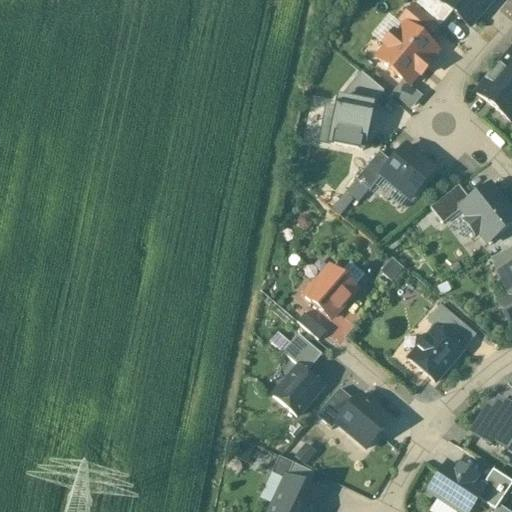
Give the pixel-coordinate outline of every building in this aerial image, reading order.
[(493,0),(442,0),(438,5),(469,30),(493,0)] [(399,23),(404,27),(405,26),(426,44),(438,29),(413,7),(399,23)] [(386,49),(377,60),(405,85),(408,87),(417,76),(420,78),(430,66),(427,64),(436,53),(426,44),(405,26),(404,27),(395,37),(393,35),(383,47),(386,49)] [(511,52),(476,95),(511,125),(511,124),(511,52)] [(408,87),(405,85),(394,98),(410,112),(421,98),(408,87)] [(370,108),(337,102),(329,147),(362,153),(370,108)] [(433,172),(404,148),(390,164),(381,175),(382,176),(410,200),(433,172)] [(378,153),(355,181),(368,192),(382,176),(381,175),(390,164),(378,153)] [(470,203),(459,211),(460,212),(468,221),(464,224),(476,238),(479,236),(487,246),(511,225),(511,216),(490,187),(470,203)] [(442,226),(460,212),(459,211),(470,203),(458,188),(430,210),(442,226)] [(511,249),(503,254),(509,267),(511,265),(511,249)] [(491,260),(498,273),(509,267),(503,254),(491,260)] [(511,265),(509,267),(498,273),(511,299),(500,304),(510,323),(511,322),(511,265)] [(356,291),(330,269),(314,287),(311,286),(301,297),(330,321),(356,291)] [(435,330),(462,352),(475,337),(440,307),(427,323),(435,330)] [(296,324),(316,342),(324,334),(304,316),(296,324)] [(435,330),(428,339),(424,339),(420,345),(420,348),(408,362),(434,385),(462,352),(435,330)] [(298,368),(306,375),(321,357),(298,336),(282,354),(298,368)] [(298,368),(272,398),(296,419),(322,389),(306,375),(298,368)] [(335,426),(354,404),(339,391),(315,417),(331,431),(335,426)] [(354,404),(335,426),(365,453),(391,424),(360,397),(354,404)] [(489,409),(471,436),(489,448),(492,444),(506,453),(511,443),(511,412),(498,403),(492,412),(489,409)] [(247,461),(251,447),(235,442),(231,457),(247,461)] [(286,481),(293,466),(279,459),(271,476),(285,482),(286,481)] [(428,494),(454,511),(470,511),(477,502),(484,491),(482,490),(473,484),(475,480),(460,470),(457,474),(446,466),(428,494)] [(511,485),(493,473),(482,490),(484,491),(477,502),(493,511),(495,511),(499,507),(511,486),(511,485)] [(285,482),(271,511),(313,511),(321,497),(286,481),(285,482)]
